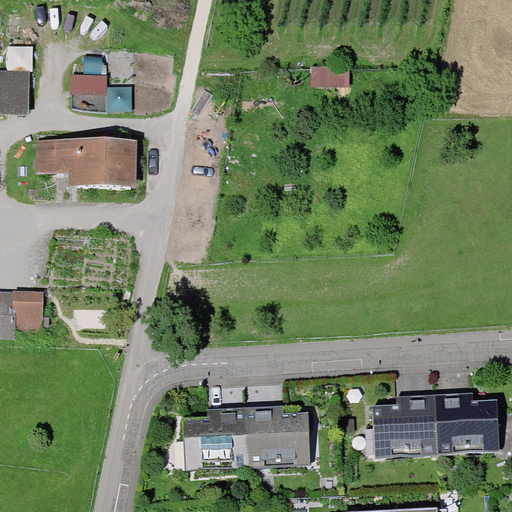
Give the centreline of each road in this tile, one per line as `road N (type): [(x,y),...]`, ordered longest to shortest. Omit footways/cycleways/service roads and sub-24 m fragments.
road 1 (residential): [(511,342),(163,370),(133,397),(110,511)]
road 2 (track): [(144,382),(135,347),(204,0)]
